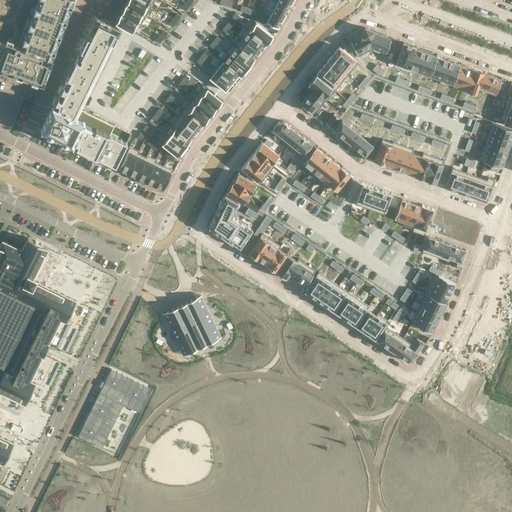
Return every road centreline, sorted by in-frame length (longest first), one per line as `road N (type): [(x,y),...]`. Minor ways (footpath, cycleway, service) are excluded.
road 1 (residential): [(280,104),(194,231),(412,383),(493,221)]
road 2 (residential): [(138,263),(17,511)]
road 3 (residential): [(162,214),(194,152),(306,0)]
road 4 (residential): [(280,104),(359,170),(493,221)]
road 5 (residential): [(0,134),(162,214)]
road 6 (residential): [(363,13),(511,64)]
road 7 (residential): [(138,263),(0,197)]
road 8 (residential): [(363,13),(338,30),(280,104)]
